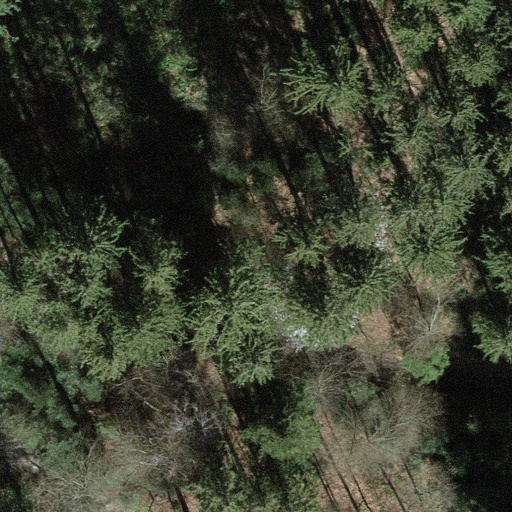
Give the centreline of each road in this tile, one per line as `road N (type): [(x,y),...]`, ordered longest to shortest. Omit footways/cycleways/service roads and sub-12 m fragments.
road 1 (track): [(0,275),(389,371),(511,390)]
road 2 (track): [(0,436),(102,511)]
